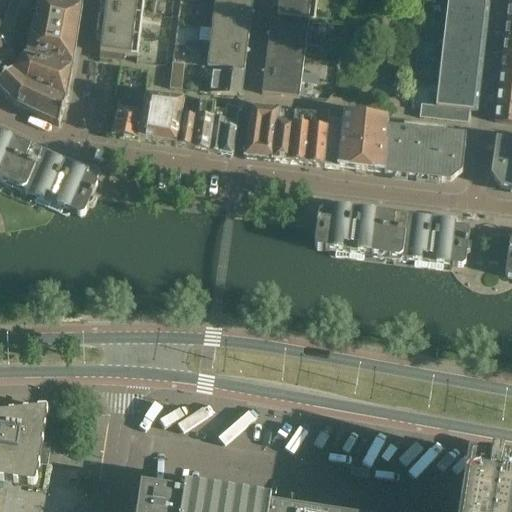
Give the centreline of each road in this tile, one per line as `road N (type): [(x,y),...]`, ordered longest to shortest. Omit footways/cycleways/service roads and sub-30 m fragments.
road 1 (tertiary): [(126,372),(511,437)]
road 2 (tertiary): [(511,391),(268,347),(130,339)]
road 3 (residential): [(237,177),(478,203)]
road 4 (residential): [(478,203),(503,0)]
road 5 (residential): [(237,177),(259,0)]
road 6 (residential): [(70,148),(237,177)]
road 7 (residential): [(70,148),(93,0)]
road 8 (residential): [(105,511),(126,372)]
road 9 (tertiary): [(130,339),(0,341)]
road 10 (tertiary): [(0,373),(126,372)]
